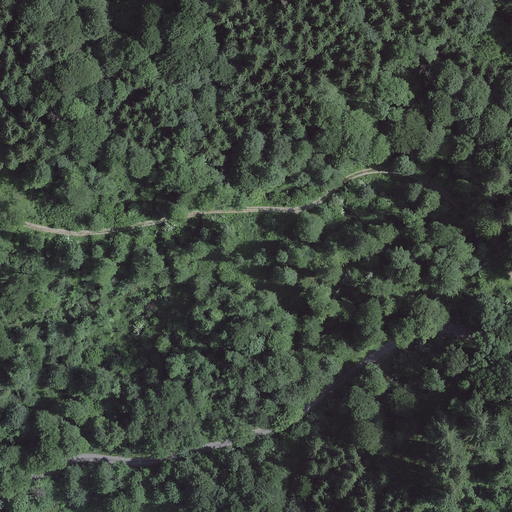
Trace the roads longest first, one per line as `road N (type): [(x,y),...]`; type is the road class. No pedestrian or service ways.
road 1 (track): [(0,217),(98,234),(215,211),(298,209),(355,174),(389,167),(457,201),(511,274)]
road 2 (unclassified): [(511,343),(463,330),(417,330),(266,430),(51,477),(0,507)]
road 3 (track): [(0,111),(65,96),(121,68),(207,0)]
